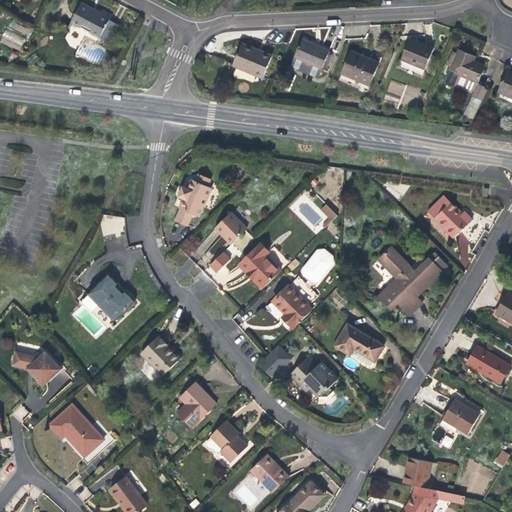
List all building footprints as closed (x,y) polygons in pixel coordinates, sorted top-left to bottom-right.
[(71,23),(100,38),(110,20),(113,15),(102,9),(100,13),(93,9),(82,3),(71,23)] [(110,20),(100,38),(109,43),(119,24),(110,20)] [(21,47),(25,38),(6,29),(2,37),(21,47)] [(329,52),(330,51),(317,46),(302,39),(291,66),(318,78),(322,68),(329,52)] [(410,39),(402,59),(426,69),(434,49),(423,45),(410,39)] [(242,44),(241,48),(260,55),(261,52),(256,50),(242,44)] [(241,48),(233,65),(263,77),(272,56),(261,52),(260,55),(241,48)] [(474,92),(478,81),(485,67),(476,63),(473,61),(475,57),(459,50),(458,54),(452,67),(445,82),(446,84),(451,87),(454,86),(455,83),(474,92)] [(351,51),(350,54),(367,61),(368,58),(363,56),(351,51)] [(329,52),(322,68),(326,70),(333,54),(329,52)] [(447,65),(452,67),(458,54),(453,52),(447,65)] [(350,54),(342,73),(370,85),(379,63),(368,58),(367,61),(350,54)] [(511,72),(508,71),(499,92),(511,97),(511,72)] [(478,81),(474,92),(472,95),(483,100),(489,86),(486,85),(478,81)] [(199,174),(195,182),(208,188),(212,180),(199,174)] [(193,214),(200,217),(212,189),(208,188),(195,182),(192,181),(188,190),(183,187),(180,189),(178,193),(179,197),(184,199),(182,204),(180,208),(181,208),(176,220),(187,225),(193,214)] [(429,212),(454,238),(463,230),(473,220),(464,212),(462,214),(445,196),(429,212)] [(319,212),(328,221),(334,215),(325,207),(319,212)] [(247,229),(232,213),(216,229),(223,236),(226,239),(228,236),(234,242),(247,229)] [(102,236),(125,235),(124,215),(101,216),(102,236)] [(321,228),(323,230),(336,218),(334,215),(328,221),(321,228)] [(181,246),(190,255),(202,244),(193,234),(181,246)] [(231,245),(234,242),(228,236),(226,239),(231,245)] [(269,253),(261,244),(239,265),(248,273),(249,272),(252,275),(255,278),(254,279),(264,289),(281,272),(266,256),(269,253)] [(422,291),(442,272),(447,267),(435,254),(423,265),(419,260),(411,268),(392,248),(379,260),(398,279),(379,297),(391,309),(398,303),(410,316),(422,303),(416,297),(411,291),(415,287),(419,291),(419,292),(420,292),(421,292),(422,291)] [(322,251),(316,252),(302,270),(303,275),(313,283),(318,283),(333,264),(332,259),(322,251)] [(217,273),(230,260),(223,253),(210,266),(217,273)] [(109,273),(88,294),(115,322),(136,301),(126,290),(124,293),(120,289),(117,286),(120,284),(109,273)] [(294,328),(312,310),(288,287),(273,301),(285,313),(289,318),(286,321),(294,328)] [(419,295),(422,291),(421,292),(420,292),(419,292),(419,291),(415,287),(411,291),(416,297),(419,295)] [(502,304),(497,313),(511,322),(511,295),(508,294),(502,304)] [(375,361),(384,346),(348,325),(335,346),(350,355),(354,349),(361,353),(375,361)] [(159,336),(141,353),(163,376),(178,361),(166,348),(168,346),(159,336)] [(178,361),(181,359),(172,349),(168,346),(166,348),(178,361)] [(473,353),(469,361),(485,370),(483,373),(501,383),(511,366),(477,346),(473,353)] [(279,348),(268,358),(280,370),(290,359),(279,348)] [(13,365),(28,369),(30,367),(39,378),(37,379),(44,386),(62,369),(46,352),(40,357),(16,352),(13,365)] [(280,370),(268,358),(261,365),(273,377),(280,370)] [(314,392),(319,398),(330,388),(337,380),(327,369),(325,371),(319,364),(318,365),(313,361),(311,363),(307,358),(290,375),(307,392),(310,389),(314,392)] [(469,361),(467,364),(483,373),(485,370),(469,361)] [(39,378),(30,367),(28,369),(33,375),(37,379),(39,378)] [(196,382),(180,397),(187,404),(202,419),(217,404),(205,391),(196,382)] [(333,391),(330,388),(319,398),(323,401),(333,391)] [(458,428),(469,434),(480,415),(454,400),(448,412),(440,424),(455,433),(458,428)] [(87,465),(98,455),(99,452),(95,448),(104,440),(108,444),(110,444),(115,440),(110,435),(104,440),(73,404),(50,424),(63,438),(66,435),(68,434),(71,438),(70,439),(85,457),(82,459),(87,465)] [(193,428),(202,419),(187,404),(178,413),(193,428)] [(21,420),(28,411),(20,405),(13,414),(21,420)] [(223,449),(221,451),(232,462),(248,446),(240,439),(237,436),(240,434),(227,421),(211,436),(212,437),(223,449)] [(444,435),(440,445),(450,449),(454,439),(444,435)] [(220,452),(221,451),(223,449),(212,437),(207,442),(207,445),(210,449),(213,449),(216,452),(220,452)] [(98,455),(110,444),(108,444),(104,440),(95,448),(99,452),(98,455)] [(501,452),(495,464),(503,468),(509,457),(501,452)] [(275,462),(268,454),(266,456),(275,466),(277,464),(275,462)] [(289,476),(277,464),(275,466),(266,456),(251,470),(273,492),(289,476)] [(405,475),(403,483),(415,486),(426,488),(432,463),(411,458),(407,475),(405,475)] [(138,511),(148,505),(127,477),(111,489),(119,501),(121,500),(123,503),(126,506),(124,507),(127,511),(138,511)] [(306,511),(304,510),(323,492),(312,480),(279,511),(306,511)] [(250,506),(256,499),(243,485),(236,492),(250,506)] [(430,511),(438,499),(440,491),(426,488),(415,486),(414,494),(407,505),(402,511),(430,511)] [(463,505),(465,497),(440,491),(438,499),(463,505)] [(308,511),(326,495),(323,492),(304,510),(306,511),(308,511)]
